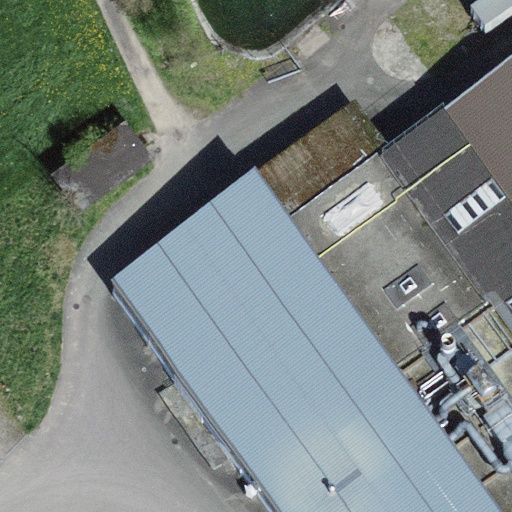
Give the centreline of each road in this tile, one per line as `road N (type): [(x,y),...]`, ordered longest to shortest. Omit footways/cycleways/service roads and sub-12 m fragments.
road 1 (track): [(108,0),(171,137),(163,178),(78,286),(68,459)]
road 2 (unclassified): [(13,511),(68,459),(115,511)]
